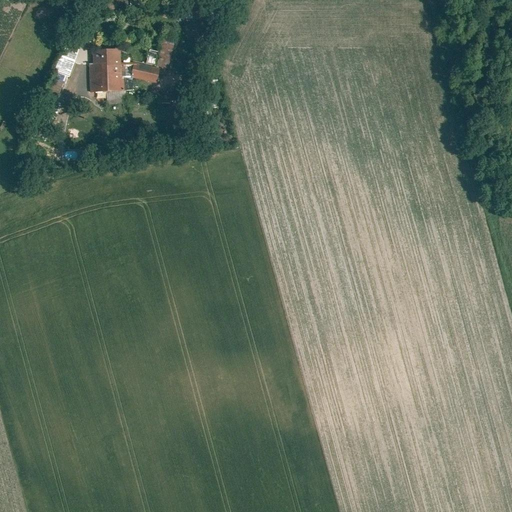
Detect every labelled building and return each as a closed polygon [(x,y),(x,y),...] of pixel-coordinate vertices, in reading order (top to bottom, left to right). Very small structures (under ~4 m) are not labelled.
[(155,64),(167,66),(173,39),(161,36),(155,64)] [(123,92),(120,50),(91,52),(92,65),(88,66),(90,95),(123,92)] [(145,64),(153,65),(156,52),(148,50),(145,64)] [(60,57),(51,77),(62,82),(71,62),(60,57)] [(155,65),(129,65),(129,80),(155,79),(155,65)] [(52,123),(57,102),(42,99),(37,119),(52,123)]
